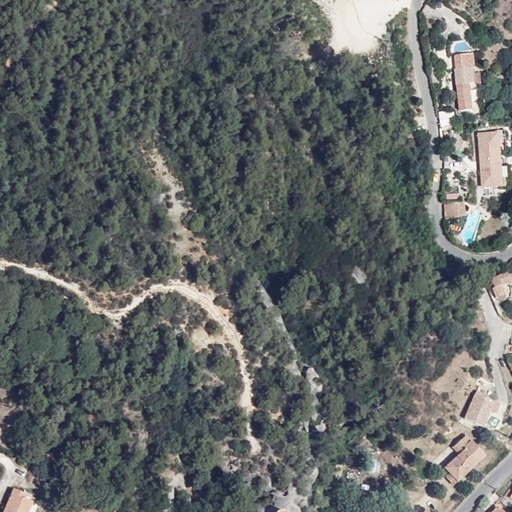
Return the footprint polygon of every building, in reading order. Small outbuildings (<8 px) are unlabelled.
[(457,70),(472,68),(472,67),(474,66),(473,54),(455,55),(457,70)] [(457,70),(455,70),(456,85),(458,85),(461,111),(471,110),(469,84),(474,83),(472,74),(472,68),(457,70)] [(463,121),(441,129),(442,137),(466,128),(463,121)] [(483,187),(503,185),(500,133),(480,134),(483,187)] [(451,170),(464,171),(463,161),(451,161),(451,170)] [(466,215),(464,203),(445,203),(446,218),(466,215)] [(491,280),(495,289),(511,281),(511,280),(508,272),(491,280)] [(492,403),(484,400),(474,396),(465,419),(483,427),(489,412),(492,403)] [(465,436),(455,447),(460,453),(463,450),(464,451),(461,454),(460,456),(454,460),(446,469),(451,474),(457,481),(484,456),(465,436)] [(460,453),(455,447),(453,448),(458,454),(460,456),(461,454),(460,453)] [(453,486),(457,481),(451,474),(446,478),(453,486)] [(21,496),(23,492),(14,488),(3,511),(27,511),(32,501),(25,498),(21,496)] [(35,511),(39,504),(32,501),(27,511),(35,511)]
